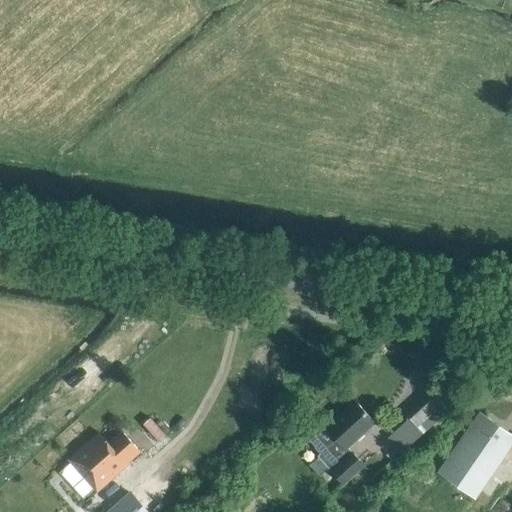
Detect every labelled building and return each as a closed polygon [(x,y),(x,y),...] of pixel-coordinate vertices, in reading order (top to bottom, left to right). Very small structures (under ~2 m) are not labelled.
[(72,370),(90,392),(137,355),(120,333),(72,370)] [(422,433),(452,406),(438,391),(408,418),(422,433)] [(327,427),(323,423),(306,438),(314,448),(313,448),(319,454),(317,456),(342,484),(363,465),(347,447),(374,423),(355,402),(327,427)] [(474,500),(511,446),(511,435),(479,413),(437,473),(474,500)] [(140,452),(121,431),(104,446),(95,436),(68,461),(89,484),(90,483),(98,492),(125,469),(123,467),(140,452)] [(60,485),(52,476),(37,491),(57,511),(62,511),(76,498),(61,484),(60,485)] [(144,511),(129,495),(109,511),(144,511)]
